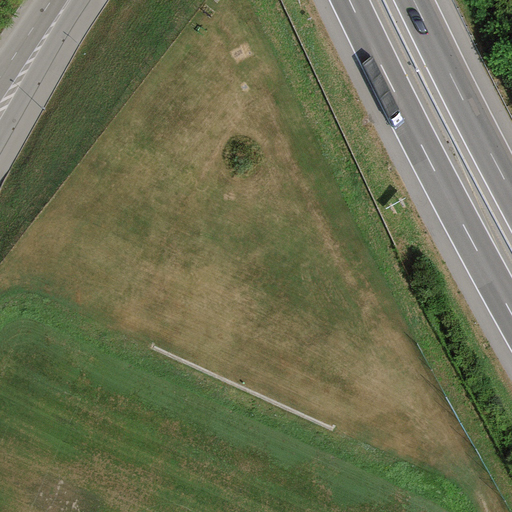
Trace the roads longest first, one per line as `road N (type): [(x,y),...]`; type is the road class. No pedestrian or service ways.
road 1 (motorway): [(348,0),(511,320)]
road 2 (motorway): [(511,193),(412,0)]
road 3 (secondary): [(70,0),(0,108)]
